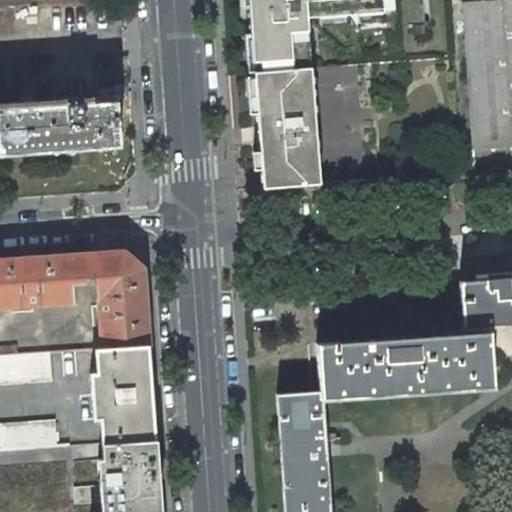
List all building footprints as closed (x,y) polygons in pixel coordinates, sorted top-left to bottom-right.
[(262,58),(263,72),(311,68),(307,19),(383,14),(382,0),(248,0),(252,59),(262,58)] [(511,0),(482,0),(462,2),(472,150),(459,151),(461,171),(511,166),(511,0)] [(262,58),(252,59),(253,72),(263,72),(262,58)] [(369,64),(311,68),(320,184),(378,180),(369,64)] [(253,72),(263,189),(320,184),(311,68),(263,72),(253,72)] [(92,97),(0,103),(0,109),(92,103),(92,97)] [(0,109),(0,155),(119,147),(116,102),(92,103),(0,109)] [(8,183),(0,183),(0,201),(10,200),(8,183)] [(99,314),(102,349),(104,349),(147,346),(142,268),(123,251),(0,260),(0,306),(23,305),(23,306),(39,305),(38,304),(73,301),(72,283),(97,281),(98,299),(97,299),(98,314),(99,314)] [(480,267),(480,274),(511,271),(511,270),(511,259),(497,260),(494,267),(480,267)] [(473,280),(511,277),(511,271),(480,274),(473,274),(473,280)] [(511,277),(473,280),(458,281),(462,327),(511,323),(511,277)] [(383,338),(416,336),(415,319),(386,322),(386,328),(382,329),(383,338)] [(319,392),(320,398),(493,386),(489,339),(465,341),(464,332),(416,336),(383,338),(314,344),(319,392)] [(101,443),(154,440),(147,346),(104,349),(102,349),(94,350),(96,373),(89,373),(92,419),(99,418),(101,443)] [(0,356),(17,355),(17,347),(0,348),(0,356)] [(0,382),(51,379),(49,353),(17,355),(0,356),(0,382)] [(327,511),(319,392),(276,393),(284,511),(327,511)] [(0,450),(55,446),(54,422),(0,425),(0,450)] [(100,511),(158,511),(154,440),(101,443),(101,459),(96,459),(100,511)] [(101,459),(101,443),(55,446),(0,450),(0,511),(100,511),(96,459),(101,459)]
